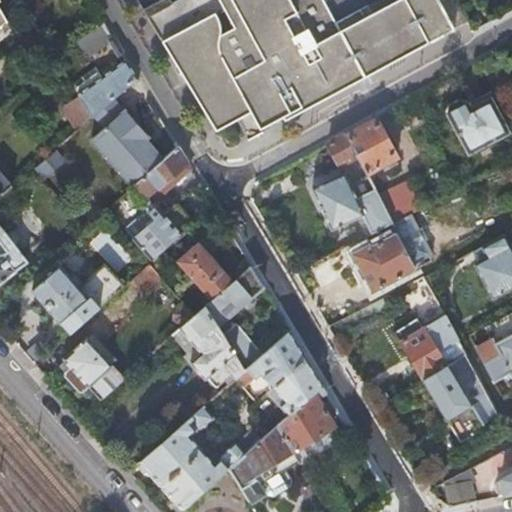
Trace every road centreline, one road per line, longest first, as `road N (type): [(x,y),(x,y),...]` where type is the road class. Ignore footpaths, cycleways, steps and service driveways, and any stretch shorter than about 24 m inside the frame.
road 1 (residential): [(214,191),(405,501)]
road 2 (residential): [(214,191),(511,31)]
road 3 (residential): [(104,0),(214,191)]
road 4 (residential): [(123,511),(0,370)]
road 5 (residential): [(405,501),(511,443)]
